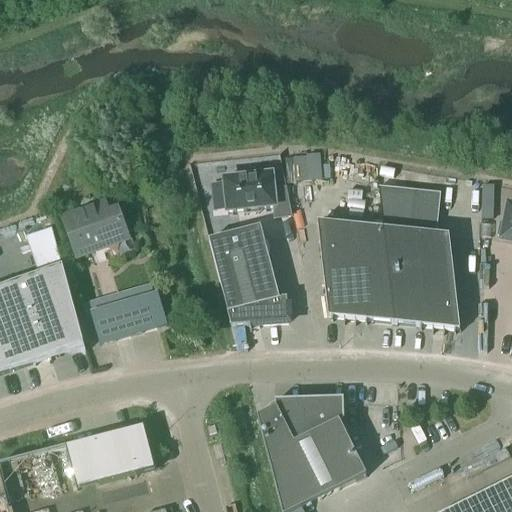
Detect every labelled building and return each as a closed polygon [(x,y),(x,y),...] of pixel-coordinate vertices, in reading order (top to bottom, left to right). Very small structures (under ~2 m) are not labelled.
[(239,181),(224,183),(224,185),(227,213),(227,215),(242,213),(259,211),(273,210),(274,221),(290,219),(284,192),(273,193),(271,178),(256,180),(251,177),(247,177),(242,178),(239,181)] [(383,234),(317,227),(328,322),(460,336),(449,240),(436,239),(440,197),(414,195),(378,191),(383,234)] [(86,251),(88,256),(106,249),(104,244),(124,237),(116,214),(107,218),(103,208),(83,215),(85,218),(76,221),(80,234),(70,238),(76,255),(86,251)] [(500,224),(497,238),(502,239),(502,243),(511,244),(511,210),(509,209),(505,225),(500,224)] [(260,231),(209,244),(230,330),(248,329),(249,335),(251,335),(250,331),(257,329),(258,331),(259,331),(258,329),(287,327),(286,302),(275,302),(274,285),(270,285),(269,268),(260,231)] [(4,291),(0,292),(0,378),(32,367),(33,369),(35,369),(34,365),(48,361),(49,364),(50,363),(50,361),(80,350),(82,356),(85,355),(62,270),(39,278),(4,291)] [(158,299),(91,319),(99,348),(166,329),(158,299)] [(275,412),(257,421),(280,511),(301,511),(365,480),(339,427),(343,425),(343,403),(310,404),(310,401),(301,401),(301,404),(274,405),(275,412)] [(143,431),(65,451),(76,494),(154,474),(143,431)] [(511,511),(511,482),(452,511),(511,511)]
